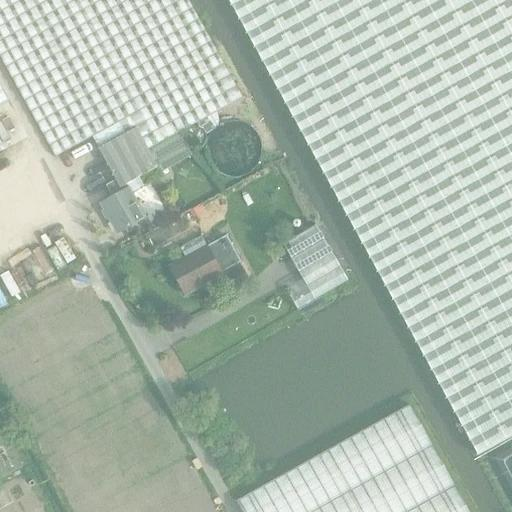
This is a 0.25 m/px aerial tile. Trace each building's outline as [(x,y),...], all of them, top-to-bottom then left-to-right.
[(0,0),(0,60),(5,70),(47,147),(53,158),(92,137),(98,149),(133,128),(146,151),(177,134),(240,98),(202,31),(185,0),(0,0)] [(511,0),(226,0),(477,456),(511,437),(511,0)] [(0,106),(7,103),(8,102),(0,86),(0,106)] [(247,137),(247,136),(247,132),(245,128),(244,124),(241,120),(234,115),(229,114),(226,113),(220,113),(215,115),(208,119),(205,123),(203,127),(201,135),(202,144),(206,151),(210,154),(214,157),(222,159),(227,159),(233,157),(240,153),(245,146),(246,141),(247,137)] [(133,128),(98,149),(113,176),(116,180),(120,188),(127,185),(140,177),(152,170),(156,168),(159,174),(190,156),(177,134),(146,151),(133,128)] [(112,197),(100,204),(117,234),(145,218),(131,193),(127,185),(120,188),(116,180),(106,186),(112,197)] [(313,227),(282,245),(292,261),(302,278),(303,280),(286,290),(289,296),(297,309),(298,311),(348,282),(347,281),(347,280),(315,226),(313,227)] [(220,278),(219,274),(239,262),(225,237),(205,248),(199,238),(178,250),(183,261),(168,269),(183,298),(220,278)] [(467,511),(408,406),(235,503),(240,511),(467,511)]
